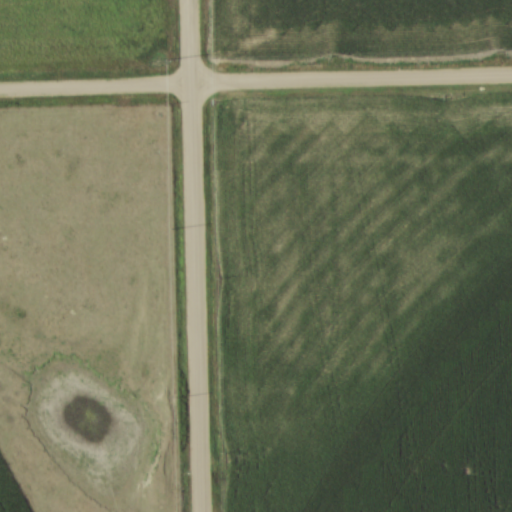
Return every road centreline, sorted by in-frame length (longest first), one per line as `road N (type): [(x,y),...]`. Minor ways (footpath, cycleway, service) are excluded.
road 1 (residential): [(0,88),(511,74)]
road 2 (tertiary): [(202,511),(190,0)]
